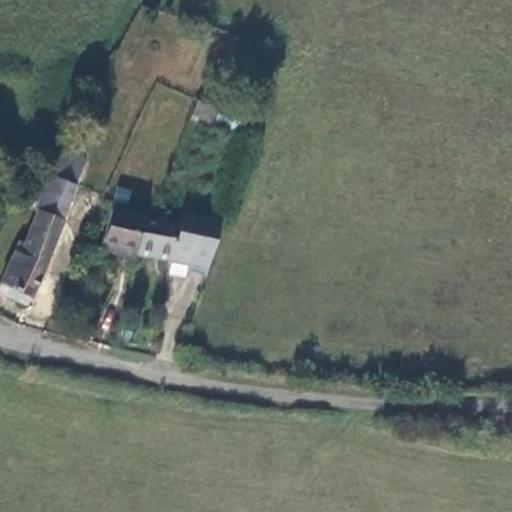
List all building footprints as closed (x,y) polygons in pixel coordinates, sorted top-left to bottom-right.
[(244,128),(249,116),(198,105),(193,120),(212,127),(217,119),(244,128)] [(0,275),(0,292),(27,303),(82,166),(53,155),(31,209),(35,211),(22,241),(15,238),(0,275)] [(221,210),(184,203),(181,221),(149,214),(143,241),(176,248),(174,259),(192,263),(210,266),(221,210)] [(108,234),(143,241),(149,214),(113,207),(108,234)] [(174,259),(173,266),(190,270),(192,263),(174,259)]
